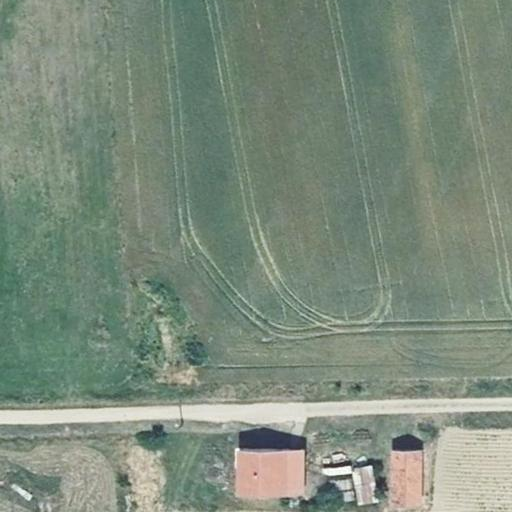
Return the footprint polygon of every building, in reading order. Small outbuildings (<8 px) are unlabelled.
[(220,431),(169,433),(168,458),(219,454),(220,431)] [(249,436),(249,449),(262,449),(263,436),(249,436)] [(305,449),(262,449),(249,449),(235,448),(235,469),(243,469),(242,491),(305,491),(305,449)] [(390,510),(424,508),(421,449),(386,451),(390,510)] [(371,466),(352,468),(357,505),(376,502),(371,466)]
